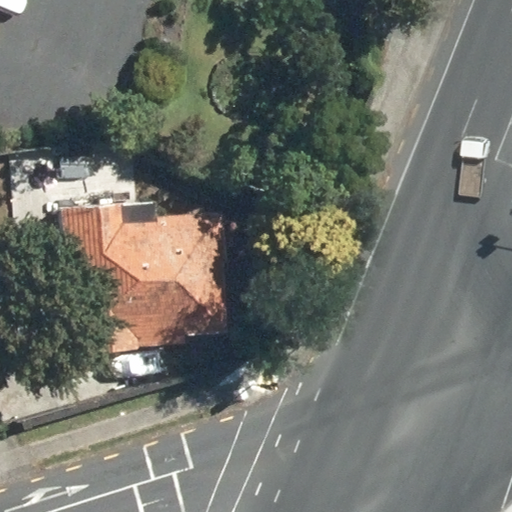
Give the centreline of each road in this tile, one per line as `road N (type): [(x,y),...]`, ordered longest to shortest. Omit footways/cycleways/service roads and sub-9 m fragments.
road 1 (secondary): [(511,155),(410,433)]
road 2 (tertiary): [(410,433),(154,511)]
